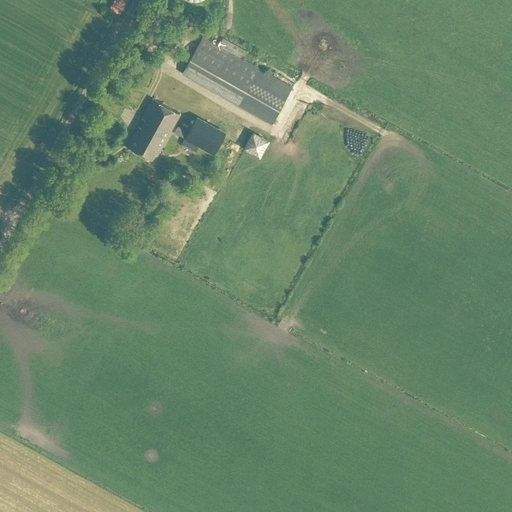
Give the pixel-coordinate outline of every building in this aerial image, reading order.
[(171,22),(169,26),(174,29),(178,21),(174,19),(172,22),(171,22)] [(246,61),(251,53),(224,38),(219,46),(203,37),(183,72),(272,122),(291,87),(246,61)] [(154,160),(180,113),(153,98),(142,118),(146,120),(141,127),(139,126),(128,146),(154,160)] [(226,134),(197,118),(185,140),(214,156),(226,134)] [(253,131),(243,147),(260,157),(261,154),(269,140),(259,134),(253,131)] [(132,211),(138,218),(145,211),(138,205),(132,211)]
